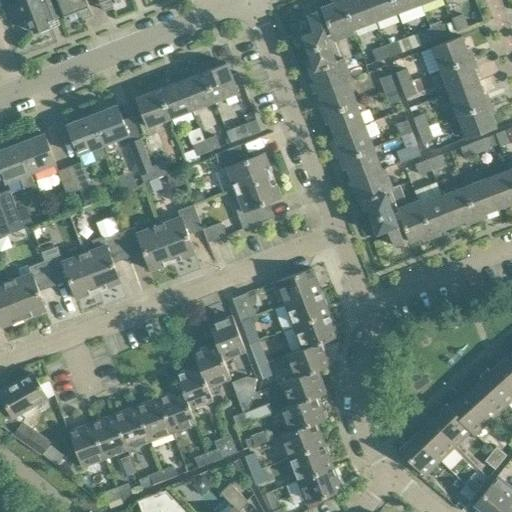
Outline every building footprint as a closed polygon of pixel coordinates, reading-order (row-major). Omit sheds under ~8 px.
[(92,0),(17,0),(16,1),(22,17),(27,15),(34,33),(51,26),(48,19),(58,16),(53,5),(59,3),(66,20),(81,14),(79,7),(88,4),(87,2),(92,0)] [(314,91),(314,92),(351,78),(344,60),(351,57),(343,36),(353,33),(341,0),(334,3),(333,2),(320,7),(340,59),(335,60),(323,27),(302,35),(314,68),(309,70),(317,90),(314,91)] [(366,0),(341,0),(353,33),(354,32),(352,29),(375,21),(366,0)] [(392,0),(366,0),(375,21),(397,12),(392,0)] [(418,0),(392,0),(397,12),(420,4),(418,0)] [(457,31),(467,27),(462,14),(452,18),(457,31)] [(443,25),(430,30),(434,40),(447,35),(443,25)] [(434,40),(430,30),(418,34),(422,45),(434,40)] [(440,70),(470,58),(473,57),(470,49),(467,50),(461,36),(432,47),(440,70)] [(398,42),(385,47),(389,58),(402,53),(398,42)] [(389,58),(385,47),(372,52),(377,62),(389,58)] [(473,67),(476,66),(473,57),(470,58),(440,70),(449,93),(479,81),(473,67)] [(210,62),(201,65),(215,101),(238,92),(226,63),(212,68),(210,62)] [(215,101),(201,65),(192,69),(194,75),(181,80),(193,109),(215,101)] [(397,73),(401,86),(412,82),(407,70),(397,73)] [(381,79),(386,92),(395,88),(391,76),(381,79)] [(351,78),(314,92),(314,93),(317,91),(322,104),(319,105),(323,114),(356,102),(348,81),(351,79),(351,78)] [(193,109),(181,80),(168,85),(165,79),(156,82),(170,118),(193,109)] [(484,95),(479,81),(449,93),(458,115),(490,103),(487,94),(484,95)] [(170,118),(156,82),(147,86),(150,92),(136,97),(147,127),(170,118)] [(417,94),(412,82),(401,86),(406,98),(417,94)] [(400,101),(395,88),(386,92),(390,104),(400,101)] [(356,102),(323,114),(326,124),(329,122),(334,136),(364,125),(356,102)] [(491,113),(494,112),(490,103),(458,115),(466,138),(496,127),(491,113)] [(117,105),(91,115),(107,157),(108,157),(107,152),(118,148),(115,140),(128,135),(117,105)] [(107,157),(91,115),(66,124),(78,154),(92,149),(97,161),(107,157)] [(414,119),(419,131),(429,127),(424,115),(414,119)] [(249,135),(260,131),(256,119),(244,124),(249,135)] [(398,125),(402,137),(413,133),(408,121),(398,125)] [(364,125),(334,136),(339,150),(336,151),(340,160),(373,147),(364,125)] [(200,127),(188,132),(193,144),(204,140),(200,127)] [(434,139),(429,127),(419,131),(424,143),(434,139)] [(496,134),(500,146),(511,142),(506,130),(496,134)] [(44,133),(19,143),(30,173),(55,163),(44,133)] [(417,146),(413,133),(402,137),(407,150),(417,146)] [(216,135),(204,140),(208,150),(220,146),(216,135)] [(143,182),(156,177),(153,169),(153,167),(141,138),(129,143),(141,174),(144,182),(143,182)] [(486,138),(473,143),(477,153),(490,149),(486,138)] [(208,150),(204,140),(193,144),(197,154),(208,150)] [(30,173),(19,143),(0,150),(0,169),(5,182),(20,177),(24,188),(35,184),(30,173)] [(477,153),(473,143),(461,147),(465,158),(477,153)] [(227,167),(235,189),(273,175),(264,153),(245,160),(239,145),(215,154),(221,169),(227,167)] [(373,147),(340,160),(343,169),(346,168),(351,180),(348,182),(349,183),(352,182),(385,169),(385,168),(381,169),(373,147)] [(441,155),(428,160),(432,170),(445,165),(441,155)] [(432,170),(428,160),(416,165),(419,175),(432,170)] [(82,161),(70,166),(79,190),(91,185),(82,161)] [(164,162),(153,167),(153,169),(156,177),(168,172),(164,162)] [(79,190),(70,166),(58,171),(67,194),(79,190)] [(431,237),(417,200),(407,204),(400,185),(392,188),(385,169),(352,182),(359,202),(364,201),(376,233),(398,225),(385,192),(390,190),(409,242),(422,237),(422,236),(429,233),(431,237)] [(511,177),(509,169),(486,178),(497,208),(511,203),(511,204),(511,177)] [(281,197),(273,175),(235,189),(243,210),(237,213),(243,229),(274,217),(269,202),(281,197)] [(486,178),(463,187),(476,220),(486,216),(484,213),(497,208),(486,178)] [(463,187),(441,195),(453,225),(466,220),(467,223),(476,220),(463,187)] [(0,201),(9,225),(10,225),(22,221),(10,189),(0,193),(0,201)] [(441,195),(419,203),(418,199),(417,200),(431,237),(441,234),(439,230),(453,225),(441,195)] [(9,225),(0,201),(0,236),(12,232),(10,225),(9,225)] [(188,234),(202,229),(193,205),(178,211),(180,217),(159,225),(173,262),(195,254),(188,234)] [(221,222),(202,229),(207,242),(226,235),(221,222)] [(173,262),(159,225),(137,233),(135,227),(119,233),(128,257),(143,251),(150,271),(173,262)] [(113,263),(128,257),(119,233),(103,239),(105,245),(84,253),(98,290),(120,282),(113,263)] [(98,290),(84,253),(62,261),(57,246),(41,252),(45,261),(44,261),(53,286),(68,280),(76,299),(98,290)] [(39,291),(53,286),(44,261),(28,267),(30,273),(9,281),(23,319),(46,310),(39,291)] [(276,281),(285,304),(321,291),(312,268),(276,281)] [(0,324),(1,327),(23,319),(9,281),(0,284),(0,324)] [(329,314),(321,291),(285,304),(294,327),(329,314)] [(232,298),(241,321),(250,318),(257,315),(248,292),(232,298)] [(338,337),(329,314),(294,327),(302,350),(322,343),(338,337)] [(232,315),(226,318),(209,324),(216,343),(223,363),(224,363),(247,354),(232,315)] [(250,318),(241,321),(249,344),(259,340),(250,318)] [(259,340),(249,344),(258,366),(267,363),(259,340)] [(216,343),(211,345),(193,352),(198,365),(206,387),(207,386),(230,377),(224,363),(223,363),(216,343)] [(330,365),(322,343),(302,350),(285,356),(294,378),(317,370),(318,370),(330,365)] [(511,351),(499,364),(511,378),(511,351)] [(267,363),(258,366),(262,379),(272,375),(267,363)] [(511,378),(499,364),(483,378),(507,405),(511,400),(511,378)] [(198,365),(193,367),(175,373),(181,388),(189,408),(212,399),(207,386),(206,387),(198,365)] [(326,393),(318,370),(317,370),(294,378),(281,383),(290,405),(290,406),(317,396),(326,393)] [(47,397),(45,393),(53,390),(48,376),(37,379),(34,373),(0,391),(0,395),(12,417),(47,397)] [(253,391),(256,378),(245,376),(242,388),(253,391)] [(483,378),(466,393),(490,419),(507,405),(483,378)] [(181,388),(176,390),(158,397),(172,433),(196,424),(189,408),(181,388)] [(466,393),(451,407),(471,430),(475,434),(490,419),(466,393)] [(325,419),(317,396),(290,406),(290,405),(281,409),(289,431),(290,432),(316,422),(316,423),(325,419)] [(172,433),(158,397),(136,405),(150,441),(172,433)] [(273,412),(269,403),(257,408),(261,417),(273,412)] [(451,407),(447,403),(431,419),(456,445),(471,430),(451,407)] [(150,441),(136,405),(113,414),(127,450),(150,441)] [(243,413),(233,416),(237,428),(247,424),(243,413)] [(127,450),(113,414),(91,423),(104,458),(127,450)] [(431,419),(415,434),(440,460),(456,445),(431,419)] [(14,434),(42,453),(50,442),(22,422),(14,434)] [(324,444),(316,423),(316,422),(290,432),(289,431),(281,435),(289,458),(324,444)] [(104,458),(91,423),(68,431),(82,467),(104,458)] [(255,445),(257,444),(267,440),(264,431),(252,436),(255,445)] [(415,434),(400,449),(399,449),(398,449),(424,476),(440,460),(415,434)] [(226,436),(216,440),(219,449),(206,453),(210,463),(233,454),(226,436)] [(333,467),(324,444),(289,458),(298,480),(333,467)] [(496,446),(490,454),(500,462),(506,455),(496,446)] [(246,455),(252,472),(261,469),(255,452),(246,455)] [(206,453),(195,458),(198,467),(210,463),(206,453)] [(500,462),(490,454),(484,461),(494,469),(500,462)] [(173,466),(162,471),(165,480),(177,475),(173,466)] [(341,490),(333,467),(298,480),(306,503),(341,490)] [(265,481),(261,469),(252,472),(256,484),(265,481)] [(165,480),(162,471),(149,475),(153,485),(165,480)] [(484,511),(496,511),(511,492),(511,487),(497,476),(474,504),(484,511)] [(25,502),(28,499),(0,478),(0,501),(8,490),(25,502)] [(471,478),(465,485),(475,493),(481,486),(471,478)] [(116,488),(119,497),(132,493),(128,483),(116,488)] [(230,483),(220,493),(234,508),(229,511),(239,511),(248,502),(230,483)] [(475,493),(465,485),(459,492),(470,500),(475,493)] [(116,488),(104,492),(110,508),(121,503),(119,497),(116,488)] [(186,511),(166,490),(138,501),(142,511),(153,511),(161,509),(163,511),(186,511)] [(511,511),(511,492),(496,511),(511,511)]
